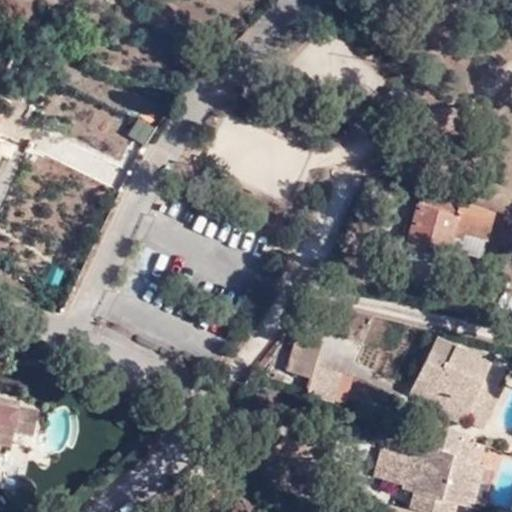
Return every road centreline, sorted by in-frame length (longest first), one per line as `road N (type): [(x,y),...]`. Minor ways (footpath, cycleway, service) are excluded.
road 1 (residential): [(69,351),(177,132),(309,0)]
road 2 (residential): [(200,412),(69,351)]
